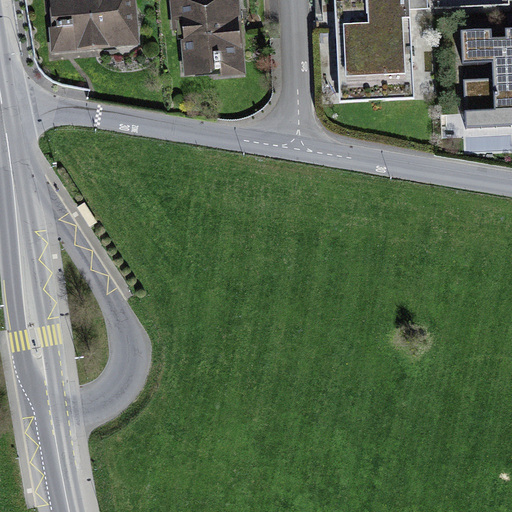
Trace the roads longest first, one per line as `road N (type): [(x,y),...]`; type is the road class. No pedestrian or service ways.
road 1 (secondary): [(69,511),(2,111)]
road 2 (residential): [(298,149),(56,110),(2,111)]
road 3 (residential): [(511,185),(298,149)]
road 4 (residential): [(298,149),(291,0)]
